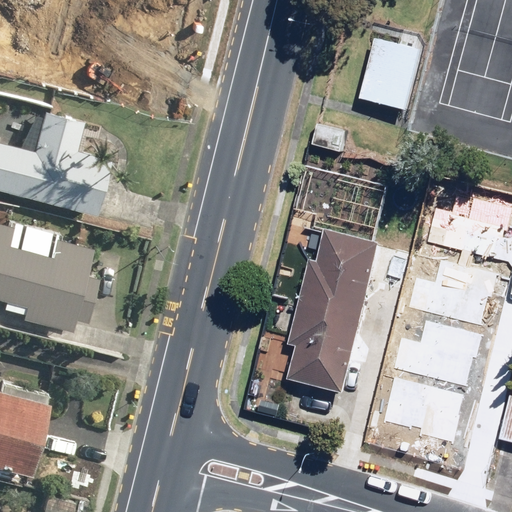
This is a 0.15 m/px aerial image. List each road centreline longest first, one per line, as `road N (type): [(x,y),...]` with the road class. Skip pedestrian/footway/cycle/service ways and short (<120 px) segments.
road 1 (secondary): [(274,0),(162,457)]
road 2 (residential): [(368,511),(162,457)]
